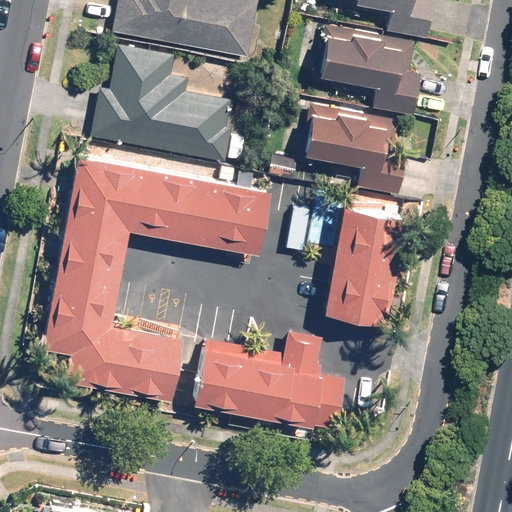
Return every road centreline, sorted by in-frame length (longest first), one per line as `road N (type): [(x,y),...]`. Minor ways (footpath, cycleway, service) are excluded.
road 1 (residential): [(385,500),(417,452),(507,0)]
road 2 (residential): [(186,462),(385,500)]
road 3 (residential): [(0,426),(186,462)]
road 4 (residential): [(28,0),(0,152)]
